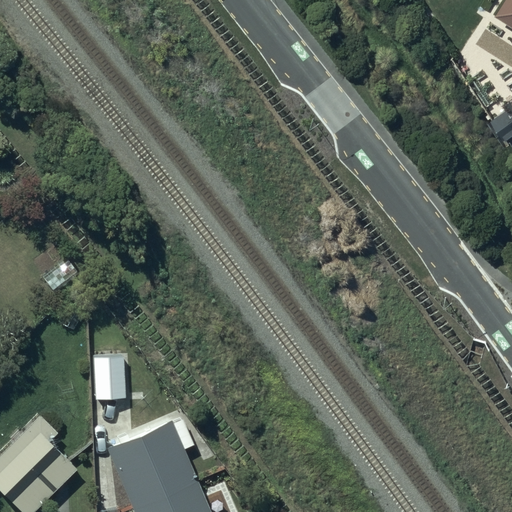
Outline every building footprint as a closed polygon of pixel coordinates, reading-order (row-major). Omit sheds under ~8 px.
[(511,0),(502,0),(496,9),(511,19),(511,0)] [(76,269),(65,256),(43,274),(53,287),(76,269)] [(96,401),(127,402),(127,358),(96,358),(96,401)] [(0,490),(21,511),(41,511),(80,474),(53,446),(62,437),(43,417),(0,459),(0,490)] [(215,511),(178,425),(112,453),(137,511),(215,511)]
